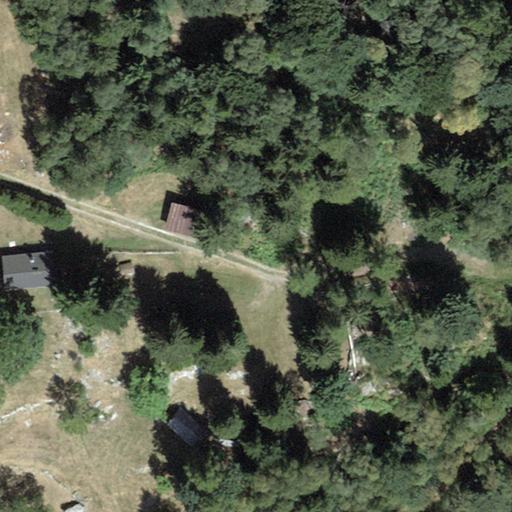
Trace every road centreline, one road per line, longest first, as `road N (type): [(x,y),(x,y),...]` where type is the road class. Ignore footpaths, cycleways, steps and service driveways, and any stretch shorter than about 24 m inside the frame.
road 1 (track): [(0,169),(289,276),(463,260),(511,272)]
road 2 (track): [(511,406),(407,511)]
